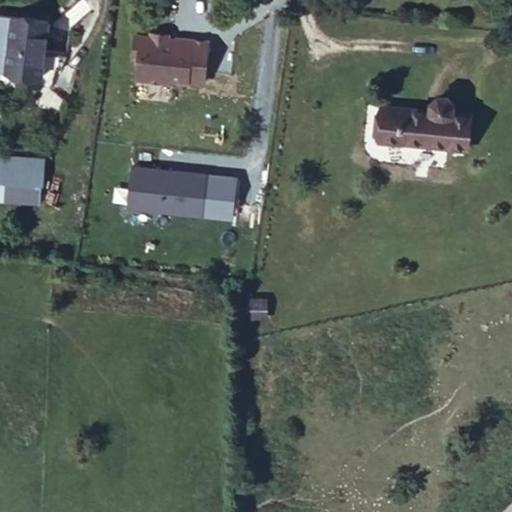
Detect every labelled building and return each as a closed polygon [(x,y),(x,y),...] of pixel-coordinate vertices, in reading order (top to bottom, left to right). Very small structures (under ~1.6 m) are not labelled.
[(0,56),(42,63),(49,10),(0,3),(0,56)] [(190,57),(204,58),(208,27),(187,25),(187,30),(180,30),(179,24),(170,21),(169,10),(147,7),(146,11),(124,10),(121,40),(129,42),(129,64),(189,68),(190,57)] [(203,68),(204,58),(190,57),(189,68),(203,68)] [(433,90),(380,88),(380,131),(404,133),(405,126),(470,131),(472,92),(453,90),(449,78),(439,77),(433,81),(433,90)] [(0,199),(40,202),(43,152),(0,149),(0,199)] [(259,288),(238,288),(238,314),(260,314),(259,288)]
